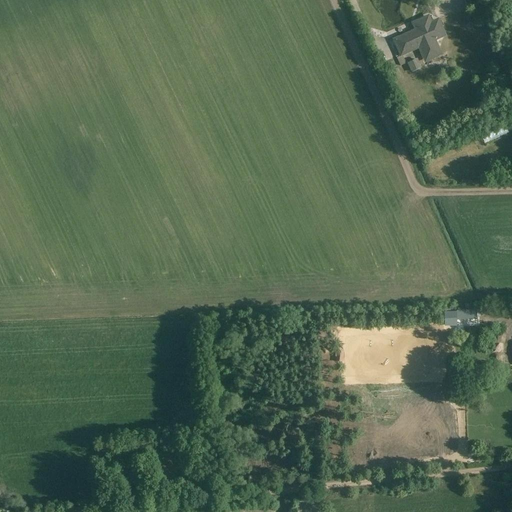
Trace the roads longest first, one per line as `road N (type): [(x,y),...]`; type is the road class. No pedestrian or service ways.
road 1 (track): [(100,511),(511,470)]
road 2 (track): [(511,191),(418,191),(332,0)]
